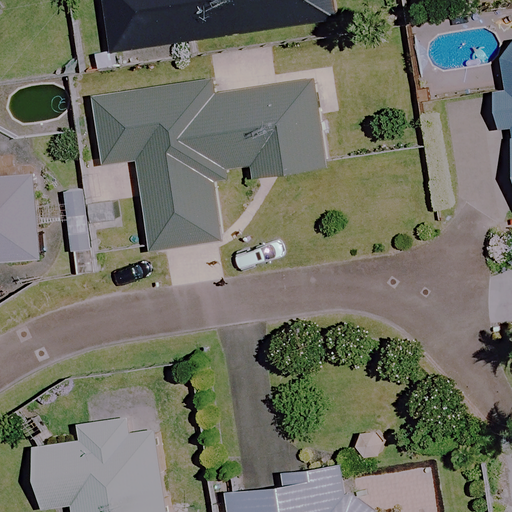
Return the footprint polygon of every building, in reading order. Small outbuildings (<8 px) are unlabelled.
[(104,0),(112,52),(331,20),(328,0),(104,0)] [(511,36),(497,38),(503,92),(476,95),(480,131),(505,128),(511,188),(511,36)] [(212,79),(70,99),(78,150),(97,147),(100,169),(134,164),(147,250),(223,239),(214,183),(235,180),(233,168),(250,166),(253,181),(324,170),(311,80),(214,94),(212,79)] [(0,262),(37,259),(30,176),(0,178),(0,262)] [(129,433),(127,418),(77,425),(79,441),(29,448),(38,509),(71,505),(71,511),(163,511),(152,430),(129,433)] [(353,468),(235,486),(239,511),(410,511),(410,509),(391,511),(387,511),(385,502),(364,486),(356,487),(353,468)]
